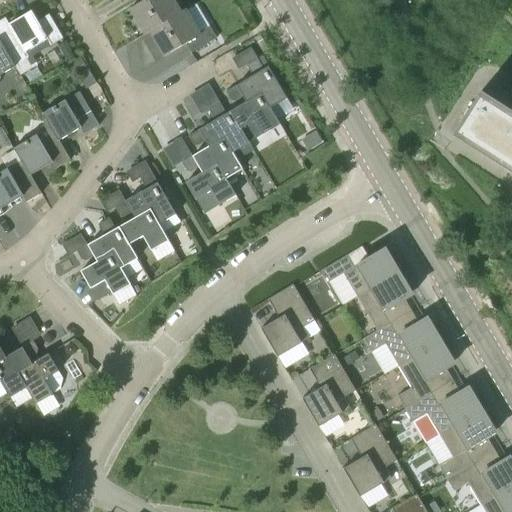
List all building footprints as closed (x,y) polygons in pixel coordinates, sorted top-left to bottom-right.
[(150,32),(181,12),(174,0),(146,0),(131,9),(146,35),(150,32)] [(181,12),(150,32),(165,56),(186,44),(192,53),(217,38),(210,27),(200,33),(186,9),(181,12)] [(0,40),(7,53),(9,52),(15,63),(50,42),(52,45),(64,39),(50,15),(38,21),(32,11),(10,24),(6,18),(0,21),(0,40)] [(0,75),(17,66),(15,63),(9,52),(7,53),(0,40),(0,75)] [(74,50),(67,40),(58,46),(60,49),(48,57),(53,64),(74,50)] [(90,67),(83,56),(66,66),(72,77),(90,67)] [(237,85),(244,97),(247,102),(262,93),(271,107),(287,98),(269,66),(264,69),(258,58),(247,65),(253,76),(237,85)] [(244,97),(237,85),(226,91),(231,100),(236,101),(244,97)] [(511,110),(481,91),(454,135),(511,171),(511,110)] [(262,93),(247,102),(232,111),(242,128),(250,142),(257,153),(269,145),(287,135),(271,107),(262,93)] [(56,134),(60,141),(81,128),(85,134),(99,125),(84,100),(71,107),(66,100),(44,113),(56,134)] [(200,130),(206,141),(209,147),(225,138),(234,152),(250,142),(242,128),(232,111),(227,114),(221,103),(210,109),(216,120),(200,130)] [(206,141),(200,130),(189,136),(193,144),(199,145),(206,141)] [(315,131),(299,141),(306,152),(322,143),(315,131)] [(71,160),(60,141),(56,134),(42,142),(38,135),(15,148),(27,168),(31,175),(52,162),(56,169),(71,160)] [(203,173),(219,163),(227,178),(243,169),(234,152),(225,138),(209,147),(193,156),(200,168),(203,173)] [(200,168),(193,156),(182,163),(187,171),(192,172),(200,168)] [(219,163),(203,173),(186,182),(197,200),(211,192),(219,205),(237,195),(227,178),(219,163)] [(0,173),(0,206),(2,209),(23,196),(27,202),(42,193),(31,175),(27,168),(13,176),(9,168),(0,173)] [(126,201),(132,212),(135,217),(151,208),(160,224),(177,214),(151,171),(140,177),(147,189),(126,201)] [(132,212),(126,201),(115,207),(120,216),(124,216),(132,212)] [(135,217),(120,226),(130,243),(144,236),(152,250),(169,240),(160,224),(151,208),(135,217)] [(139,258),(130,243),(120,226),(116,228),(109,217),(98,224),(104,235),(88,244),(94,256),(98,261),(113,252),(122,268),(139,258)] [(94,256),(88,244),(77,251),(82,259),(87,260),(94,256)] [(348,254),(323,269),(331,282),(345,273),(358,295),(399,271),(385,248),(355,266),(348,254)] [(132,284),(122,268),(113,252),(98,261),(81,271),(91,288),(105,280),(113,294),(132,284)] [(399,271),(358,295),(379,330),(392,322),(385,311),(413,295),(399,271)] [(315,321),(293,284),(269,299),(280,318),(261,328),(278,357),(309,338),(303,328),(315,321)] [(413,310),(392,322),(379,330),(364,339),(372,351),(386,343),(399,365),(440,340),(427,317),(419,321),(413,310)] [(0,338),(0,344),(4,351),(11,347),(13,342),(8,334),(0,338)] [(440,340),(399,365),(412,387),(398,395),(406,408),(454,379),(447,368),(454,364),(440,340)] [(24,347),(30,358),(38,354),(39,349),(34,341),(24,347)] [(76,346),(71,343),(65,346),(65,352),(70,356),(76,353),(76,346)] [(27,388),(18,372),(33,363),(30,358),(24,347),(7,357),(0,361),(0,379),(1,381),(10,397),(27,388)] [(18,372),(27,388),(37,404),(62,390),(64,378),(50,354),(33,363),(18,372)] [(321,388),(303,398),(319,426),(351,408),(344,397),(356,390),(335,354),(310,369),(321,388)] [(454,379),(406,408),(413,421),(427,412),(440,434),(482,410),(468,387),(461,391),(454,379)] [(370,412),(377,423),(384,418),(378,407),(370,412)] [(482,410),(440,434),(453,456),(439,465),(447,478),(495,449),(488,438),(496,433),(482,410)] [(396,442),(413,431),(402,414),(385,426),(396,442)] [(362,457),(344,468),(360,496),(392,478),(386,467),(397,460),(376,424),(351,439),(362,457)] [(7,431),(0,434),(0,447),(12,440),(7,431)] [(495,449),(447,478),(454,490),(469,482),(482,504),(511,485),(511,461),(509,456),(502,460),(495,449)] [(511,511),(511,485),(482,504),(486,511),(511,511)] [(427,511),(417,494),(392,509),(394,511),(427,511)]
